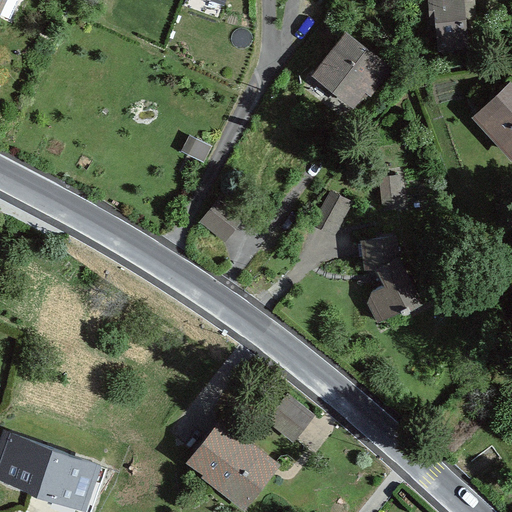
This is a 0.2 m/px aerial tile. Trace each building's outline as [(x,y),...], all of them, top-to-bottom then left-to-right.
[(464,0),(431,0),(436,57),(469,55),(464,0)] [(389,67),(349,37),(316,81),(354,111),(389,67)] [(511,90),(477,123),(511,159),(511,90)] [(193,133),(185,147),(203,158),(213,143),(193,133)] [(382,175),(382,201),(405,202),(402,175),(382,175)] [(332,190),(314,220),(337,230),(354,201),(332,190)] [(221,196),(200,222),(225,243),(247,216),(221,196)] [(366,235),(365,265),(401,260),(400,232),(366,235)] [(402,264),(380,274),(388,291),(367,301),(380,330),(424,310),(402,264)] [(268,416),(296,440),(317,415),(291,390),(268,416)] [(224,419),(188,462),(243,509),(280,465),(224,419)] [(106,463),(6,428),(0,445),(0,479),(89,510),(106,463)]
